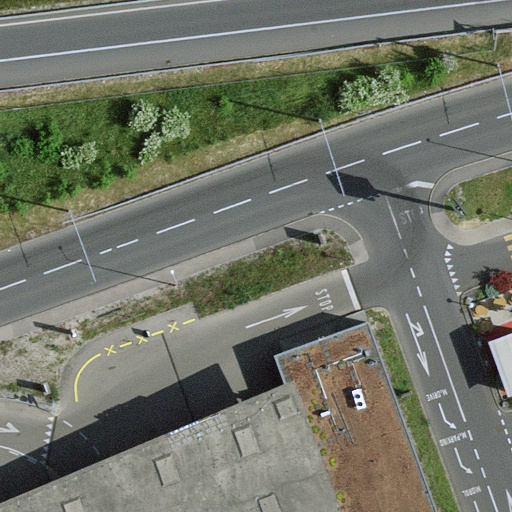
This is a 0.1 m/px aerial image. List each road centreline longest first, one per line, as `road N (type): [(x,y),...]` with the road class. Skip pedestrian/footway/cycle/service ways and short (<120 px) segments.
road 1 (unclassified): [(0,289),(511,113)]
road 2 (motorway): [(0,43),(362,0)]
